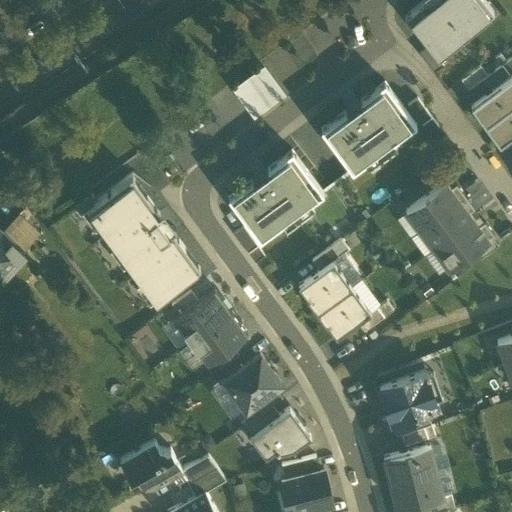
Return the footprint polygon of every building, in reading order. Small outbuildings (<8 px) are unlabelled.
[(423,0),(414,8),(414,7),(404,15),(429,46),(437,56),(446,49),(452,44),(450,40),(447,38),(453,33),(448,28),(464,15),(468,21),(473,17),(478,23),(494,11),(485,0),(423,0)] [(437,56),(429,46),(420,53),(435,71),(444,64),(437,56)] [(488,75),(483,78),(492,91),(511,76),(511,56),(511,57),(488,75)] [(262,62),(246,73),(256,86),(272,75),(262,62)] [(488,75),(481,65),(462,79),(469,88),(483,78),(488,75)] [(246,73),(230,85),(240,98),(256,86),(246,73)] [(279,84),(272,75),(256,86),(263,96),(279,84)] [(511,104),(511,76),(492,91),(472,106),(485,124),(511,104)] [(384,80),(320,128),(352,170),(365,160),(362,156),(389,136),(392,140),(416,123),(384,80)] [(288,96),(279,84),(263,96),(272,108),(288,96)] [(263,96),(256,86),(240,98),(247,108),(263,96)] [(272,108),(263,96),(247,108),(256,120),(272,108)] [(408,104),(429,133),(439,126),(418,97),(408,104)] [(511,134),(511,104),(485,124),(500,144),(511,134)] [(292,148),(228,196),(259,239),(283,222),(279,217),(307,197),(310,201),(324,191),(292,148)] [(88,208),(156,300),(199,269),(131,176),(88,208)] [(445,179),(406,209),(420,228),(465,195),(456,182),(451,186),(445,179)] [(465,195),(420,228),(434,247),(474,218),(469,211),(475,207),(465,195)] [(474,218),(434,247),(449,267),(473,248),(488,237),(492,235),(494,233),(484,221),(479,225),(474,218)] [(244,226),(235,232),(256,260),(265,254),(244,226)] [(24,249),(0,227),(0,273),(16,257),(17,257),(24,249)] [(488,237),(473,248),(480,258),(498,244),(492,235),(488,237)] [(341,237),(312,259),(319,268),(332,258),(348,247),(341,237)] [(16,257),(0,273),(0,276),(11,286),(28,267),(17,257),(16,257)] [(319,268),(298,283),(317,309),(351,284),(332,258),(319,268)] [(351,284),(317,309),(336,335),(357,319),(370,310),(351,284)] [(174,315),(191,338),(231,309),(214,286),(197,298),(178,312),(174,315)] [(190,289),(171,303),(178,312),(197,298),(190,289)] [(370,310),(357,319),(364,329),(393,308),(386,298),(370,310)] [(191,338),(208,361),(213,358),(231,344),(248,331),(231,309),(191,338)] [(511,333),(498,339),(507,362),(511,359),(511,333)] [(231,344),(213,358),(220,367),(239,353),(231,344)] [(260,352),(225,378),(247,407),(275,386),(282,381),(260,352)] [(424,369),(379,385),(392,421),(419,411),(426,408),(437,404),(424,369)] [(275,386),(247,407),(254,416),(273,403),(282,395),(275,386)] [(280,412),(273,403),(254,416),(243,424),(250,434),(280,412)] [(311,433),(290,405),(280,412),(250,434),(266,455),(273,449),(288,450),(311,433)] [(426,408),(419,411),(392,421),(397,434),(401,432),(431,421),(426,408)] [(431,421),(401,432),(405,444),(435,432),(431,421)] [(170,447),(166,449),(164,448),(163,447),(161,447),(159,448),(154,439),(119,458),(130,478),(135,475),(139,481),(140,483),(142,485),(145,486),(150,487),(155,486),(182,471),(183,470),(182,468),(170,447)] [(430,442),(383,455),(390,480),(437,468),(430,442)] [(208,453),(182,468),(183,470),(182,471),(188,481),(216,465),(208,453)] [(282,462),(285,476),(319,467),(315,454),(282,462)] [(216,465),(188,481),(188,482),(195,494),(204,489),(205,490),(225,477),(216,465)] [(332,498),(324,466),(319,467),(285,476),(281,477),(286,495),(293,493),(297,507),(332,498)] [(437,468),(390,480),(397,505),(428,497),(444,493),(437,468)] [(188,482),(170,493),(177,505),(195,494),(188,482)] [(177,505),(167,510),(167,511),(217,511),(205,490),(204,489),(195,494),(177,505)] [(444,493),(428,497),(431,510),(446,506),(455,504),(451,491),(444,493)]
